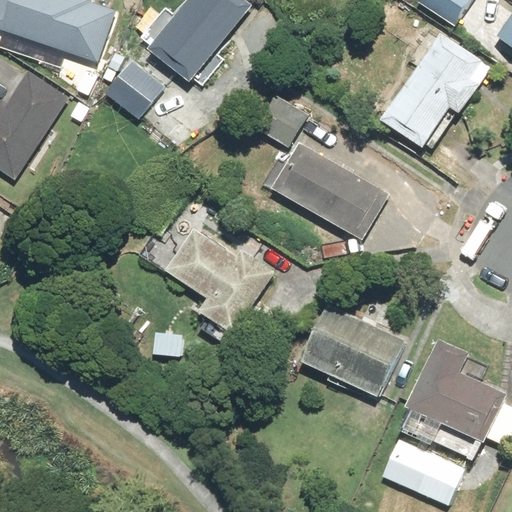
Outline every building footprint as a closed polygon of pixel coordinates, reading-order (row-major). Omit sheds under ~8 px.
[(89,0),(0,0),(0,28),(99,58),(113,11),(88,3),(89,0)] [(190,80),(248,6),(240,0),(188,0),(150,49),(190,80)] [(470,0),(420,0),(417,5),(453,27),(470,0)] [(511,11),(495,38),(511,49),(511,11)] [(457,114),(489,68),(441,33),(381,118),(424,149),(452,110),(457,114)] [(131,61),(104,92),(137,119),(163,87),(131,61)] [(0,170),(15,180),(68,100),(29,74),(7,106),(0,100),(0,170)] [(291,123),(263,105),(251,124),(279,142),(291,123)] [(469,173),(440,141),(428,152),(457,184),(469,173)] [(303,146),(278,191),(363,240),(389,194),(303,146)] [(139,253),(166,270),(207,296),(197,310),(234,334),(270,277),(193,228),(141,191),(126,211),(154,230),(139,253)] [(326,304),(300,359),(379,395),(404,340),(326,304)] [(183,336),(154,333),(152,353),(181,355),(183,336)] [(489,365),(438,340),(394,429),(471,467),(486,436),(506,446),(511,434),(511,407),(501,402),(505,393),(481,380),(489,365)] [(398,441),(382,476),(450,506),(466,470),(398,441)]
